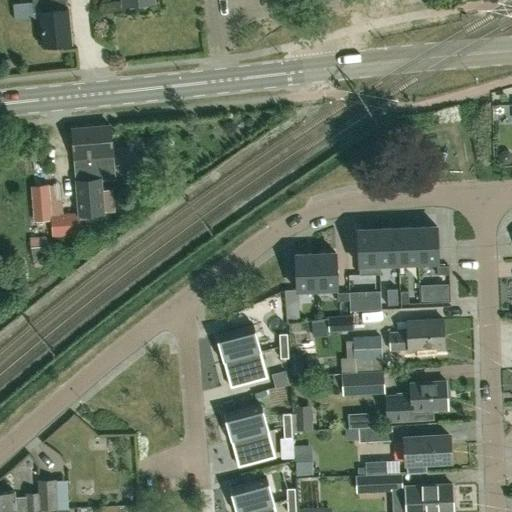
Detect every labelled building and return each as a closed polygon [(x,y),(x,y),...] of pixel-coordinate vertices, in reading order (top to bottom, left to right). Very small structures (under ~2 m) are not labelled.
[(72,43),(68,9),(64,9),(62,0),(33,0),(34,1),(35,11),(40,11),(43,46),(72,43)] [(78,182),(115,178),(110,124),(73,127),(78,182)] [(57,133),(59,149),(74,147),(73,131),(57,133)] [(511,154),(507,151),(502,151),(499,154),(499,159),(503,163),(508,162),(511,159),(511,154)] [(102,190),(101,180),(78,182),(76,182),(79,214),(92,212),(104,211),(114,210),(113,189),(102,190)] [(51,216),(49,185),(34,186),(37,221),(51,220),(51,216)] [(92,212),(79,214),(79,223),(93,222),(92,212)] [(79,223),(79,214),(51,216),(51,220),(53,239),(80,236),(79,223)] [(438,263),(437,224),(417,225),(419,264),(438,263)] [(419,264),(417,225),(397,226),(399,265),(419,264)] [(399,265),(397,226),(377,227),(379,266),(380,266),(399,265)] [(379,266),(377,227),(357,227),(359,275),(380,273),(380,266),(379,266)] [(30,247),(31,255),(32,261),(47,260),(47,254),(46,246),(30,247)] [(338,290),(336,251),(315,252),(317,291),(338,290)] [(338,252),(339,278),(354,278),(352,251),(338,252)] [(317,291),(315,252),(294,253),(296,291),(317,291)] [(449,274),(449,266),(437,266),(437,274),(449,274)] [(434,284),(435,300),(448,299),(448,283),(434,284)] [(398,305),(397,288),(387,289),(387,305),(398,305)] [(409,303),(408,291),(400,291),(401,303),(409,303)] [(349,300),(349,293),(337,293),(337,301),(349,300)] [(299,318),(299,304),(285,304),(286,318),(299,318)] [(329,330),(352,329),(352,315),(328,316),(329,330)] [(433,347),(444,346),(443,317),(407,319),(407,330),(390,331),(390,348),(408,347),(408,348),(420,347),(421,354),(433,353),(433,347)] [(253,325),(217,335),(224,361),(260,351),(253,325)] [(287,333),(279,334),(280,346),(288,345),(287,333)] [(355,359),(381,357),(380,336),(353,337),(355,359)] [(289,357),(288,345),(280,346),(280,358),(289,357)] [(267,377),(260,351),(224,361),(231,387),(267,377)] [(303,366),(290,366),(291,377),(310,376),(310,372),(303,373),(303,366)] [(344,395),(385,392),(383,370),(342,373),(343,385),(344,395)] [(285,372),(273,375),(276,386),(288,383),(285,372)] [(343,385),(342,373),(332,373),(333,385),(343,385)] [(392,419),(413,418),(412,409),(447,407),(446,379),(410,380),(410,393),(391,394),(392,419)] [(261,404),(225,414),(232,440),(268,430),(261,404)] [(291,413),(283,413),(284,426),(292,425),(291,413)] [(358,427),(370,426),(369,413),(350,414),(350,427),(358,427)] [(292,437),(292,425),(284,426),(284,438),(292,437)] [(359,442),(393,440),(392,425),(370,426),(358,427),(359,439),(359,442)] [(358,427),(350,427),(345,428),(346,440),(359,439),(358,427)] [(275,456),(268,430),(232,440),(239,466),(275,456)] [(406,461),(407,472),(426,471),(426,461),(450,460),(449,433),(405,435),(406,461)] [(376,474),(356,475),(356,490),(392,489),(391,473),(376,474)] [(267,478),(230,487),(237,511),(242,511),(274,503),(267,478)] [(57,508),(56,479),(39,480),(39,491),(27,492),(27,496),(15,497),(15,491),(0,491),(0,509),(47,508),(57,508)] [(406,511),(436,511),(453,511),(451,481),(405,484),(406,511)] [(296,500),(295,488),(287,488),(287,500),(296,500)] [(296,511),(296,500),(287,500),(287,511),(296,511)] [(276,511),(274,503),(242,511),(276,511)]
